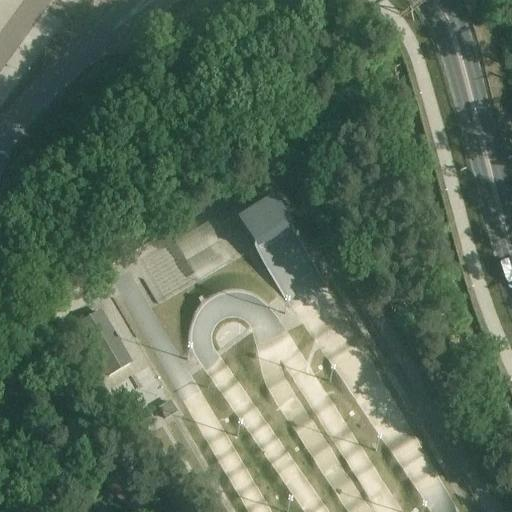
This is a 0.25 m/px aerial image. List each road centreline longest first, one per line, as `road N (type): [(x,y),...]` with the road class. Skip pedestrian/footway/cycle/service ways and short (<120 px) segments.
road 1 (primary): [(511,257),(458,54),(435,0)]
road 2 (track): [(0,325),(110,296),(159,405)]
road 3 (unclassified): [(122,20),(50,82),(0,142)]
